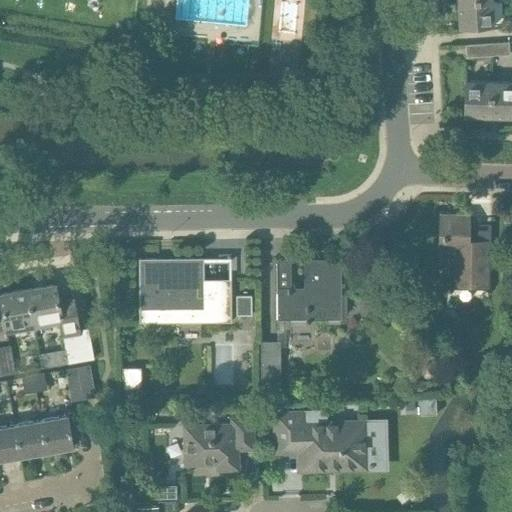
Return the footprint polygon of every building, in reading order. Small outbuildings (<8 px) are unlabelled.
[(491,0),(456,0),(458,26),(493,24),(491,0)] [(495,42),(496,54),(510,53),(508,41),(495,42)] [(496,54),(495,42),(466,44),(467,56),(496,54)] [(490,116),(491,81),(465,80),(464,115),(490,116)] [(511,81),(491,81),(490,116),(511,116),(511,81)] [(489,231),(468,230),(468,217),(439,216),(439,217),(444,217),(443,247),(438,247),(437,284),(487,285),(489,231)] [(140,258),(138,258),(139,322),(141,322),(141,309),(197,308),(197,309),(201,309),(201,321),(229,321),(231,321),(231,279),(228,279),(228,283),(204,283),(203,259),(140,259),(140,258)] [(290,262),(276,262),(277,319),(341,318),(340,258),(310,258),(311,286),(291,287),(290,262)] [(26,286),(33,325),(57,320),(60,339),(62,338),(67,362),(92,358),(87,330),(80,332),(74,297),(57,300),(54,282),(26,286)] [(33,325),(26,286),(0,291),(0,300),(5,330),(33,325)] [(279,394),(280,355),(280,340),(261,340),(261,363),(260,393),(279,394)] [(0,346),(0,367),(1,374),(14,372),(9,344),(0,346)] [(65,369),(71,400),(95,396),(89,365),(65,369)] [(498,366),(485,365),(484,365),(483,391),(497,392),(498,366)] [(134,368),(122,367),(121,389),(133,389),(134,368)] [(47,389),(44,372),(31,374),(34,392),(47,389)] [(21,376),(24,393),(34,392),(31,374),(21,376)] [(45,450),(73,446),(68,414),(39,419),(45,450)] [(278,446),(279,446),(301,446),(301,467),(325,466),(328,462),(336,462),(340,466),(364,465),(363,459),(367,455),(367,446),(363,443),(362,423),(349,423),(346,420),(337,420),(334,423),(301,424),(301,414),(277,414),(278,446)] [(254,448),(253,416),(231,417),(231,423),(183,424),(184,464),(216,463),(216,469),(224,469),(227,466),(238,466),(238,449),(254,448)] [(19,455),(45,450),(39,419),(13,423),(19,455)] [(0,457),(19,455),(13,423),(0,425),(0,457)] [(177,511),(177,503),(158,503),(158,508),(158,511),(177,511)]
